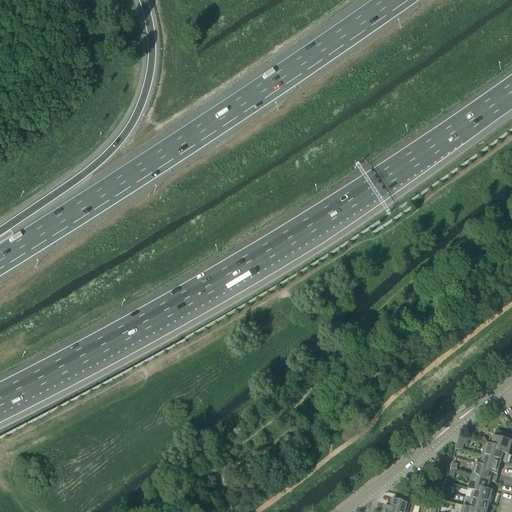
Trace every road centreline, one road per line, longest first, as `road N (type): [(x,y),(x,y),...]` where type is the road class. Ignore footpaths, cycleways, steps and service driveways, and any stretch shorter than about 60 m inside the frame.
road 1 (motorway): [(0,397),(293,235),(511,91)]
road 2 (motorway): [(395,0),(0,260)]
road 3 (motorway): [(142,0),(151,60),(129,127),(90,168),(0,232)]
road 4 (tertiary): [(345,511),(500,389)]
